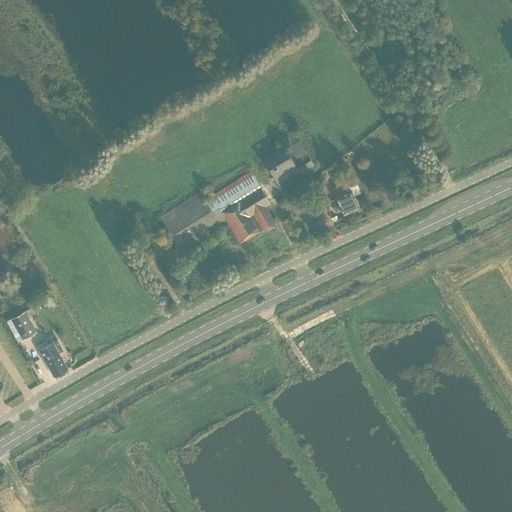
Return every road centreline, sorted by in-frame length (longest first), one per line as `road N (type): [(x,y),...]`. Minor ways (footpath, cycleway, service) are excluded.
road 1 (primary): [(0,448),(271,298),(511,187)]
road 2 (unclassified): [(0,420),(247,285),(511,162)]
road 3 (track): [(454,188),(334,0)]
